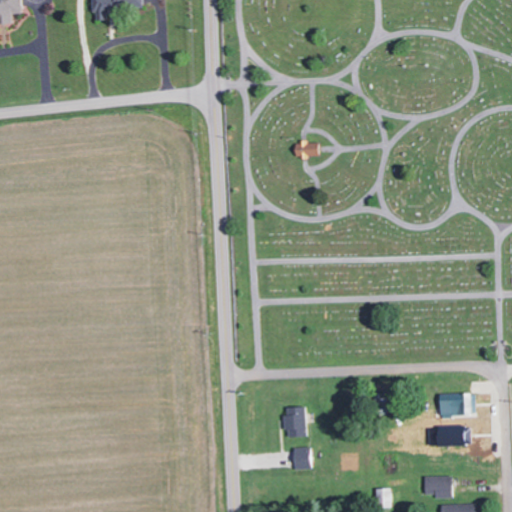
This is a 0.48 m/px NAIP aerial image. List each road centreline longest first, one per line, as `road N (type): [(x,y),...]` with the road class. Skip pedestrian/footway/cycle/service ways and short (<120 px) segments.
road 1 (residential): [(510,511),(504,389),(490,369),(226,375)]
road 2 (secondary): [(226,375),(210,0)]
road 3 (residential): [(0,113),(215,95)]
road 4 (secondary): [(233,511),(226,375)]
